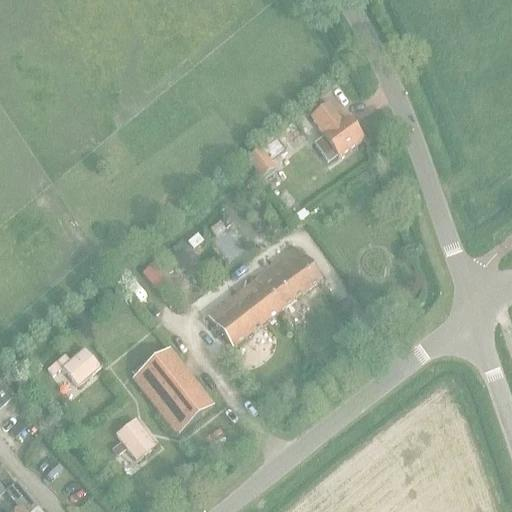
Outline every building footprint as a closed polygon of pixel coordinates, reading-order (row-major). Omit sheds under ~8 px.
[(314,129),(327,145),(337,159),(364,138),(340,109),(314,129)] [(246,161),(261,180),(275,169),(260,150),(246,161)] [(206,320),(231,352),(321,283),(295,252),(254,282),(255,283),(206,320)] [(61,370),(77,389),(100,370),(84,351),(61,370)] [(133,382),(177,437),(214,408),(170,353),(133,382)] [(115,437),(136,463),(155,449),(135,423),(115,437)] [(16,511),(32,511),(36,509),(15,485),(5,493),(19,510),(16,511)]
